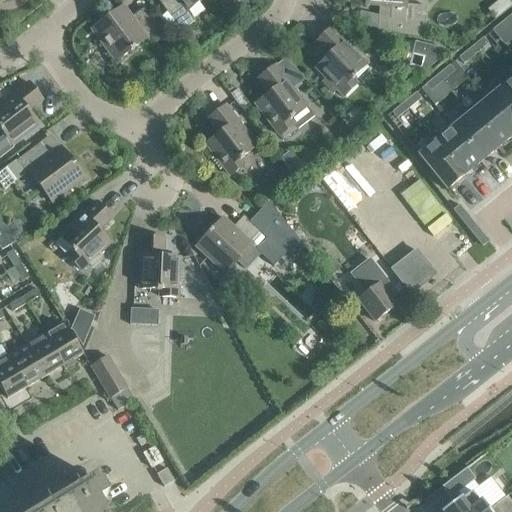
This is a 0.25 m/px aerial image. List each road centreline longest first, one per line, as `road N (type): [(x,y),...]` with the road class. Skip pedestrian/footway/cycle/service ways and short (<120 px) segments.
road 1 (secondary): [(511,280),(328,426)]
road 2 (residential): [(0,504),(112,435),(150,491)]
road 3 (secondary): [(352,459),(511,345)]
road 4 (residential): [(148,118),(286,0)]
road 5 (residential): [(148,118),(129,122),(87,106),(35,46)]
road 6 (secondary): [(328,426),(229,511)]
